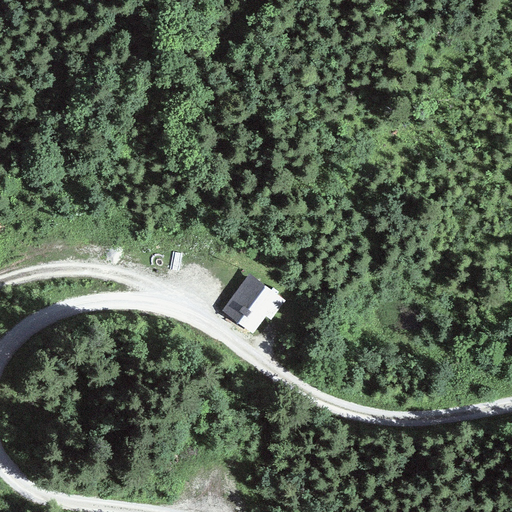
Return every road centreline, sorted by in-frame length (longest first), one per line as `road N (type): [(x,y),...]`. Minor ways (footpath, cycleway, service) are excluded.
road 1 (track): [(511,401),(414,420),(332,410),(171,303),(144,274),(55,262),(0,278)]
road 2 (track): [(171,303),(106,298),(68,305),(22,329),(0,354)]
road 3 (track): [(0,465),(17,484),(50,498),(154,511)]
